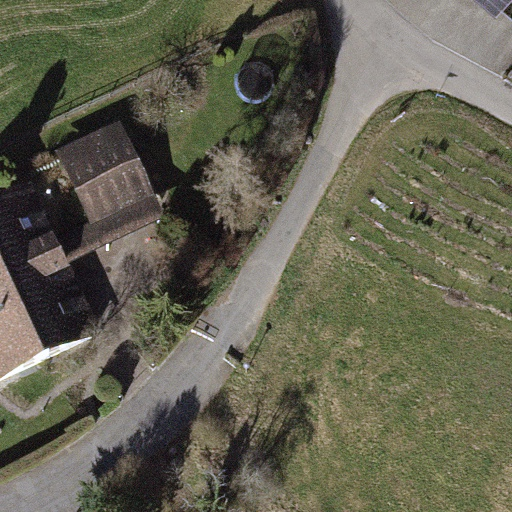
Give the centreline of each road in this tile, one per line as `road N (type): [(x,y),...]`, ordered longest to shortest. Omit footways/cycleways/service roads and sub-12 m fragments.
road 1 (residential): [(20,511),(157,417),(220,346),(384,44)]
road 2 (residential): [(384,44),(511,105)]
